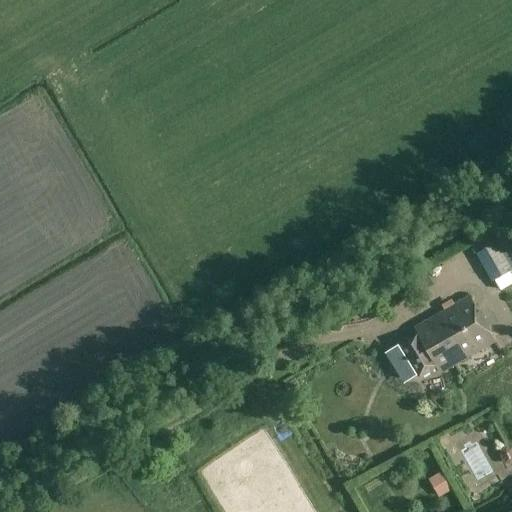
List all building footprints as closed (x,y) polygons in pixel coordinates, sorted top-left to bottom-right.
[(476,254),(492,282),(511,271),(496,243),(476,254)] [(496,341),(470,297),(414,329),(417,334),(399,344),(419,378),(437,367),(441,373),(496,341)] [(486,375),(511,359),(500,341),(474,357),(486,375)] [(499,479),(484,443),(468,450),(483,485),(499,479)] [(445,472),(435,479),(448,500),(459,493),(445,472)]
